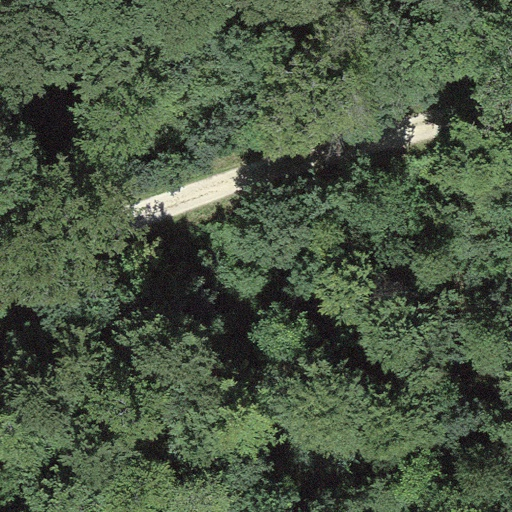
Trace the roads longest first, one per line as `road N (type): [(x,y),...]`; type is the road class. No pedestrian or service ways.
road 1 (track): [(511,93),(324,137),(118,214)]
road 2 (track): [(118,214),(0,258)]
